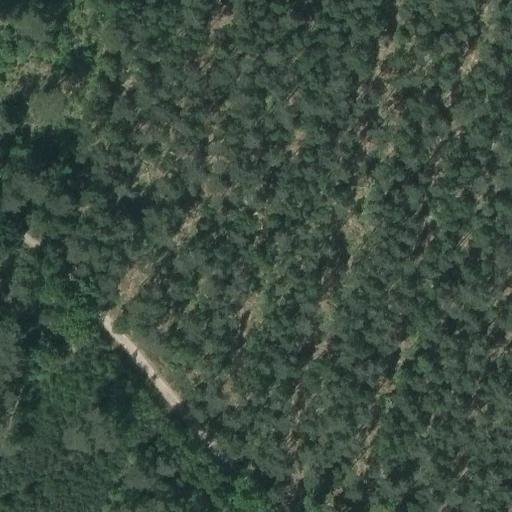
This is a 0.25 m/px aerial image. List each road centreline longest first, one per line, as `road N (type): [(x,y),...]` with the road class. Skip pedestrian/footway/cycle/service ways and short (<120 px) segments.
road 1 (track): [(511,77),(406,439),(405,511)]
road 2 (track): [(0,219),(50,244),(205,458),(258,511)]
